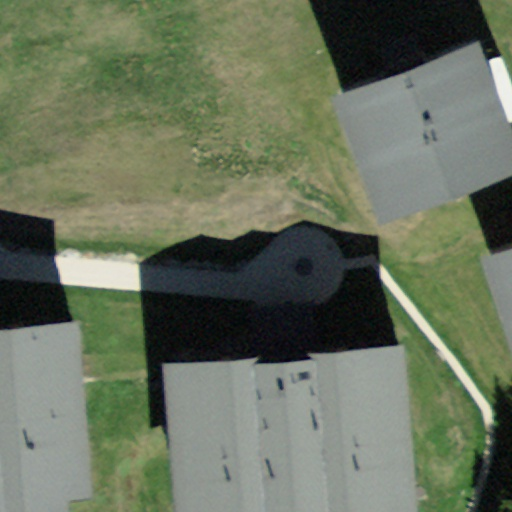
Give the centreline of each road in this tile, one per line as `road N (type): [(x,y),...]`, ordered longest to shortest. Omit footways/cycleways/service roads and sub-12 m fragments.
road 1 (residential): [(0,261),(261,281)]
road 2 (residential): [(261,281),(312,285),(333,278),(337,257),(325,237),(301,229),(262,255)]
